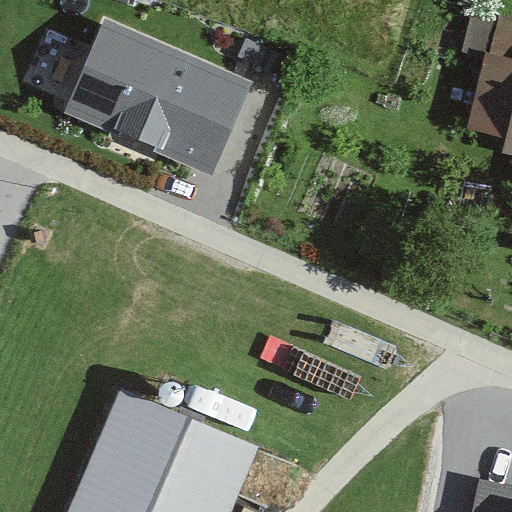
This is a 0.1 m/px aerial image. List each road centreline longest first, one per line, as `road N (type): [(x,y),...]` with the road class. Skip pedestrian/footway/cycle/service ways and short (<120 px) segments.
road 1 (residential): [(511,358),(0,141)]
road 2 (unknown): [(425,391),(305,511)]
